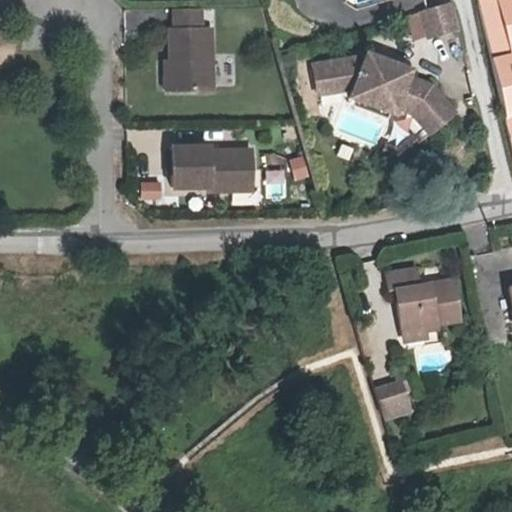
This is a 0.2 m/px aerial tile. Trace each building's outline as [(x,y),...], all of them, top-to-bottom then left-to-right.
[(449,0),(432,5),(440,32),(456,27),(449,0)] [(511,0),(474,0),(505,117),(511,114),(511,0)] [(169,56),(170,87),(213,86),(212,23),(201,24),(201,4),(174,4),(174,24),(169,24),(169,56)] [(432,5),(419,10),(426,36),(440,32),(432,5)] [(354,56),(311,65),(316,92),(343,87),(351,90),(349,96),(393,113),(395,106),(409,113),(415,118),(421,112),(435,127),(453,111),(430,84),(407,76),(409,69),(365,53),(362,59),(354,56)] [(421,112),(415,118),(429,132),(435,127),(421,112)] [(418,142),(411,135),(396,148),(397,160),(418,142)] [(210,142),(172,143),(172,184),(209,183),(209,188),(235,187),(235,181),(239,177),(253,176),(252,146),(218,147),(218,152),(210,152),(210,142)] [(396,148),(385,144),(381,153),(397,160),(396,148)] [(289,161),(294,181),(310,177),(305,156),(289,161)] [(235,181),(235,187),(253,186),(253,176),(239,177),(235,181)] [(140,180),(140,200),(161,200),(161,180),(140,180)] [(298,267),(276,272),(279,285),(301,279),(298,267)] [(395,289),(402,328),(424,325),(461,319),(454,278),(420,284),(417,268),(387,272),(390,289),(395,289)] [(424,325),(402,328),(404,339),(425,336),(424,325)] [(410,407),(402,380),(379,387),(386,414),(410,407)]
